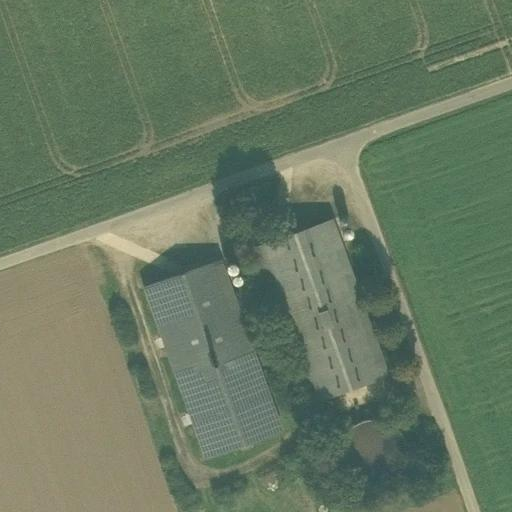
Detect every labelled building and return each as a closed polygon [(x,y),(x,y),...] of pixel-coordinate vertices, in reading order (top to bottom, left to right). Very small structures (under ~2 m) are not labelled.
[(343,226),(346,224),(348,221),(346,217),(343,216),(340,217),(338,221),(340,224),(343,226)] [(256,247),(311,401),(386,374),(331,220),(256,247)] [(347,235),(350,234),(351,231),(350,227),(346,226),(343,227),(342,231),(343,234),(347,235)] [(206,457),(280,430),(219,260),(144,287),(206,457)] [(231,273),(235,271),(237,267),(235,263),(231,261),(227,263),(225,267),(227,271),(231,273)] [(236,283),(239,282),(240,278),(239,275),(236,274),(232,275),(231,279),(232,282),(236,283)] [(389,423),(378,419),(367,419),(353,424),(343,434),(338,446),(339,461),(345,474),(354,482),(367,487),(379,487),(392,481),(402,470),(406,458),(406,446),(400,432),(389,423)]
